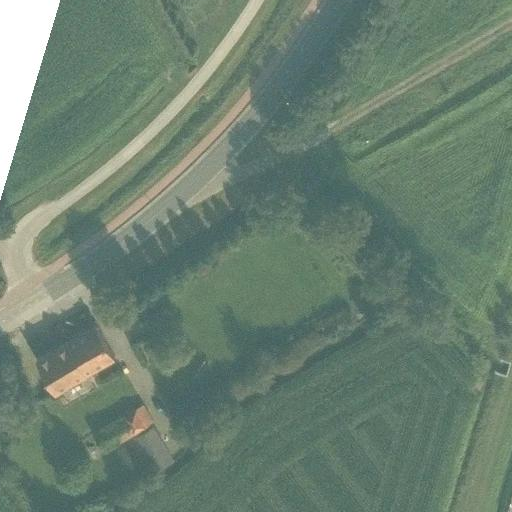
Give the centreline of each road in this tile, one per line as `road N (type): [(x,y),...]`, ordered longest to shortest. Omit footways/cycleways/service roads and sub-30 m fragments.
road 1 (unclassified): [(26,307),(16,253),(182,94),(255,0)]
road 2 (unclassified): [(189,187),(277,158),(511,23)]
road 3 (tertiary): [(339,0),(289,78),(189,187)]
road 4 (tertiary): [(189,187),(26,307)]
road 5 (track): [(511,386),(472,511)]
